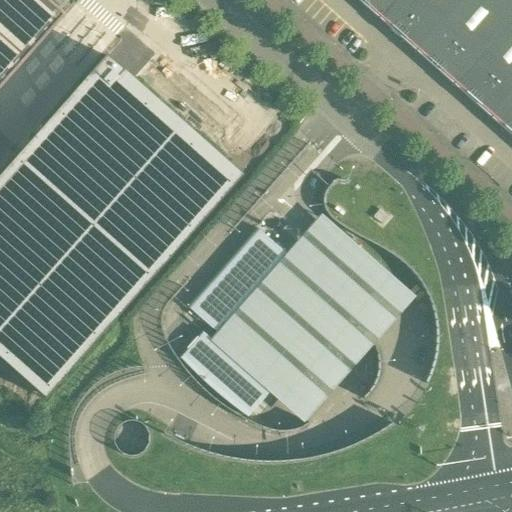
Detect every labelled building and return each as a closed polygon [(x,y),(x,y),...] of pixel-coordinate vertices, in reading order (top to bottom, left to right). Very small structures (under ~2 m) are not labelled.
[(0,0),(0,88),(63,17),(59,12),(69,1),(67,0),(0,0)] [(358,0),(378,17),(393,0),(358,0)] [(393,0),(378,17),(416,51),(460,0),(393,0)] [(511,17),(511,0),(460,0),(416,51),(453,84),(511,17)] [(511,17),(453,84),(491,117),(511,93),(511,17)] [(149,62),(174,78),(183,64),(158,48),(149,62)] [(12,162),(0,174),(0,360),(43,399),(241,176),(133,81),(115,65),(105,56),(29,141),(12,162)] [(511,93),(491,117),(511,135),(511,93)] [(380,210),(373,218),(383,225),(389,218),(380,210)] [(286,255),(216,333),(210,340),(269,392),(305,424),(416,308),(320,216),(286,255)] [(216,333),(286,255),(256,228),(186,307),(216,333)] [(223,400),(247,418),(262,401),(269,392),(210,340),(202,333),(195,342),(180,359),(201,380),(223,400)]
